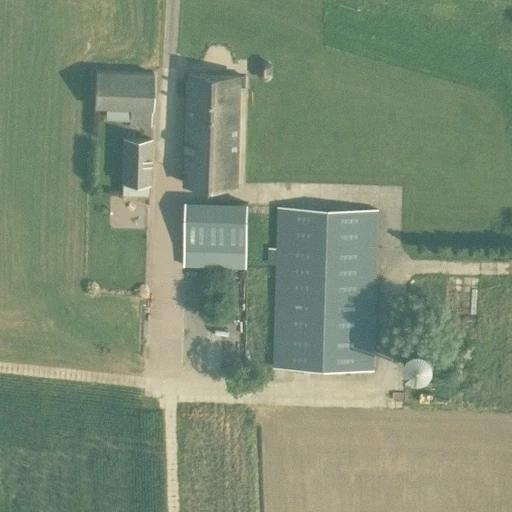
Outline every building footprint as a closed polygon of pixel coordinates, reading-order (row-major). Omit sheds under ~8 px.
[(257,62),(257,73),(261,78),(268,78),(273,73),(273,63),(269,58),(262,58),(257,62)] [(152,108),(153,72),(95,69),(94,106),(130,107),(129,123),(151,125),(151,108),(152,108)] [(237,184),(239,129),(240,86),(246,86),(246,76),(240,76),(240,74),(189,73),(186,183),(237,184)] [(150,181),(151,137),(123,137),(122,181),(150,181)] [(248,202),(186,200),(184,264),(247,266),(248,202)] [(374,368),(378,209),(279,206),(274,366),(374,368)] [(407,347),(419,369),(437,360),(425,338),(407,347)]
